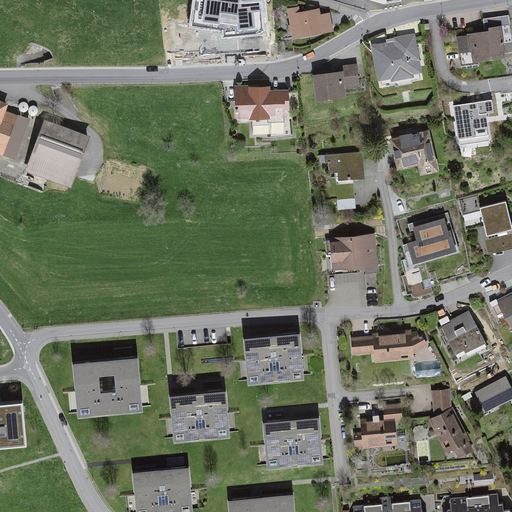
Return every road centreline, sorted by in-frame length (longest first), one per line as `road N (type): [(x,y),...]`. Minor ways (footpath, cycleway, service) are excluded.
road 1 (residential): [(368,24),(282,69),(0,77)]
road 2 (residential): [(330,316),(44,335),(19,346)]
road 3 (residential): [(511,275),(430,307),(330,316)]
road 4 (residential): [(330,316),(344,481)]
road 5 (residential): [(99,511),(28,367)]
